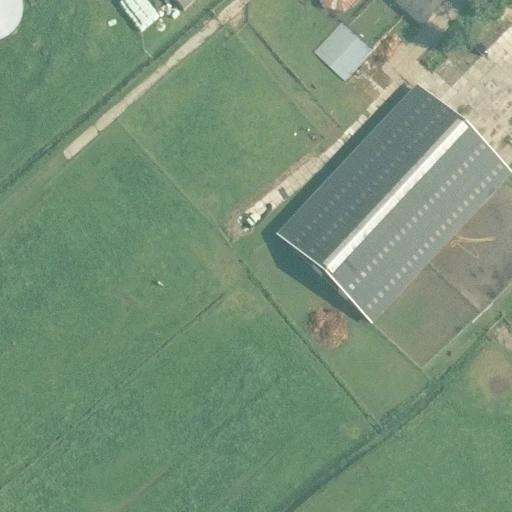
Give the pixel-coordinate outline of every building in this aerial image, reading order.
[(0,0),(0,41),(1,41),(9,36),(16,29),(20,21),(22,11),(22,10),(21,2),(20,0),(0,0)] [(148,41),(178,8),(169,0),(145,0),(135,11),(144,19),(135,29),(148,41)] [(172,0),(183,11),(194,0),(172,0)] [(355,0),(318,0),(322,7),(343,12),(355,0)] [(391,0),(421,28),(447,0),(391,0)] [(344,19),(312,48),(341,79),(373,50),(344,19)] [(399,129),(289,246),(369,321),(507,173),(418,90),(389,121),(399,129)] [(294,163),(307,179),(318,169),(306,154),(294,163)] [(248,227),(305,179),(294,166),(236,213),(248,227)]
